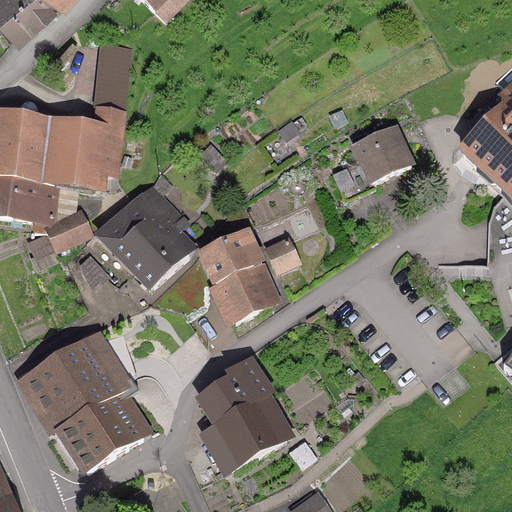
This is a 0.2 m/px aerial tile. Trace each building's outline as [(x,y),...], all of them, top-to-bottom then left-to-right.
[(61,14),(41,0),(35,0),(0,28),(0,30),(18,51),(61,14)] [(0,0),(0,28),(35,0),(0,0)] [(41,0),(61,14),(67,16),(78,0),(41,0)] [(144,0),(166,23),(190,0),(144,0)] [(97,106),(127,110),(133,49),(100,45),(93,106),(97,106)] [(511,81),(497,94),(503,98),(460,146),(511,203),(511,353),(505,364),(511,369),(511,81)] [(127,110),(97,106),(95,120),(50,115),(43,183),(60,185),(94,188),(107,190),(108,176),(119,177),(127,110)] [(50,115),(0,108),(0,219),(35,223),(50,225),(55,226),(56,223),(60,185),(43,183),(50,115)] [(349,123),(343,110),(330,116),(336,129),(349,123)] [(292,121),(278,131),(286,143),(300,133),(292,121)] [(398,124),(352,145),(370,184),(416,163),(398,124)] [(214,151),(203,162),(219,178),(230,167),(214,151)] [(60,185),(56,223),(77,211),(79,192),(93,194),(94,188),(60,185)] [(153,186),(95,233),(150,290),(199,247),(182,231),(191,224),(153,186)] [(77,211),(56,223),(55,226),(50,225),(45,228),(49,235),(56,253),(94,237),(81,210),(77,211)] [(50,225),(35,223),(33,233),(49,235),(45,228),(50,225)] [(251,226),(197,250),(213,284),(264,261),(266,259),(251,226)] [(56,253),(49,235),(25,244),(37,273),(61,263),(56,253)] [(291,247),(269,256),(280,280),(301,271),(291,247)] [(111,278),(91,257),(80,266),(83,275),(87,282),(91,287),(97,292),(111,278)] [(283,303),(264,261),(213,284),(209,286),(227,328),(283,303)] [(102,330),(17,383),(50,436),(55,432),(82,476),(154,432),(131,395),(139,390),(133,380),(108,341),(102,330)] [(124,336),(108,341),(133,380),(137,377),(124,336)] [(229,375),(195,395),(213,426),(199,434),(225,477),(296,436),(271,393),(275,391),(253,354),(225,370),(229,375)] [(0,511),(20,511),(0,459),(0,511)] [(332,511),(318,492),(290,511),(332,511)]
